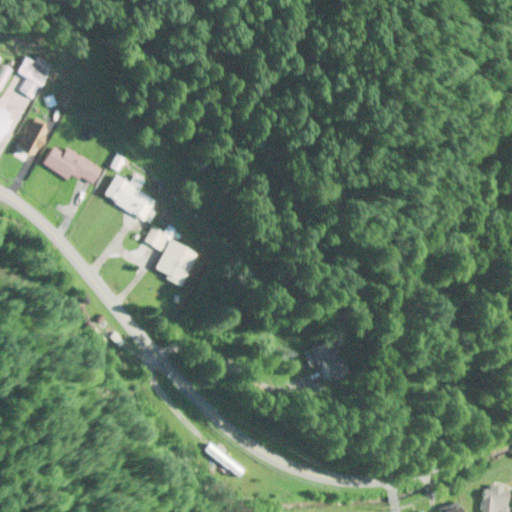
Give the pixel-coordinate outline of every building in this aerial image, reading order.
[(15,116),(0,109),(0,141),(2,143),(15,116)] [(42,127),(27,123),(18,154),(33,159),(42,127)] [(70,182),(73,176),(94,187),(103,171),(55,145),(43,167),(70,182)] [(115,178),(103,198),(144,222),(155,203),(138,193),(144,182),(134,177),(129,186),(115,178)] [(182,284),(197,252),(167,238),(160,253),(162,254),(154,270),(182,284)] [(331,340),(308,350),(324,387),(347,377),(331,340)] [(507,511),(508,488),(482,488),(481,511),(507,511)]
